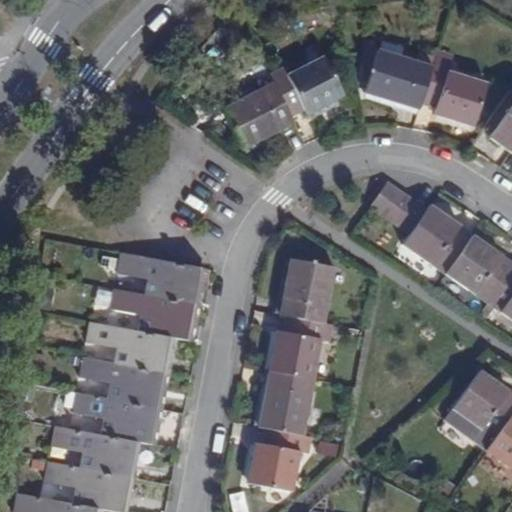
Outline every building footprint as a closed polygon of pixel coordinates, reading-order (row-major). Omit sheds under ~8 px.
[(417,106),(428,70),(376,53),(363,96),(415,112),(417,106)] [(266,84),(284,118),(298,111),(301,116),(336,96),(316,57),(280,75),(277,69),(262,77),(266,84)] [(428,70),(417,106),(433,110),(431,117),(469,127),(482,86),(445,75),(447,66),(431,61),(428,70)] [(284,118),(266,84),(216,110),(236,149),(287,124),(284,118)] [(507,156),(511,148),(511,92),(510,91),(486,125),(494,131),(487,141),(507,156)] [(366,210),(380,220),(397,195),(383,186),(366,210)] [(380,220),(393,228),(409,204),(397,195),(380,220)] [(407,238),(423,213),(409,204),(393,228),(407,238)] [(423,213),(407,238),(400,248),(441,277),(468,239),(426,209),(423,213)] [(468,239),(441,277),(484,305),(510,269),(468,239)] [(135,299),(188,309),(195,273),(113,257),(110,277),(138,283),(135,299)] [(273,318),(279,320),(315,327),(325,270),(283,262),(273,318)] [(511,269),(510,269),(484,305),(477,316),(483,320),(491,310),(511,324),(511,269)] [(129,335),(165,342),(182,345),(188,309),(135,299),(106,294),(102,313),(132,319),(129,335)] [(315,327),(279,320),(276,335),(269,334),(261,374),(305,383),(313,342),(321,344),(324,329),(315,327)] [(165,342),(129,335),(81,326),(77,347),(108,353),(105,368),(158,378),(165,342)] [(158,378),(105,368),(75,361),(71,383),(101,388),(99,403),(151,413),(158,378)] [(305,383),(261,374),(250,431),(258,433),(295,440),(305,383)] [(448,412),(491,442),(508,416),(511,411),(511,399),(475,375),(448,412)] [(151,413),(99,403),(69,398),(65,418),(95,424),(92,440),(130,447),(144,449),(151,413)] [(511,418),(508,416),(491,442),(482,454),(511,475),(511,418)] [(73,456),(70,473),(123,482),(130,447),(92,440),(47,433),(43,451),(73,456)] [(304,441),(295,440),(258,433),(254,448),(248,447),(240,486),(285,496),(292,456),(300,458),(304,441)] [(117,511),(123,482),(70,473),(40,467),(37,487),(67,494),(64,509),(80,511),(117,511)] [(80,511),(64,509),(9,499),(7,511),(80,511)]
